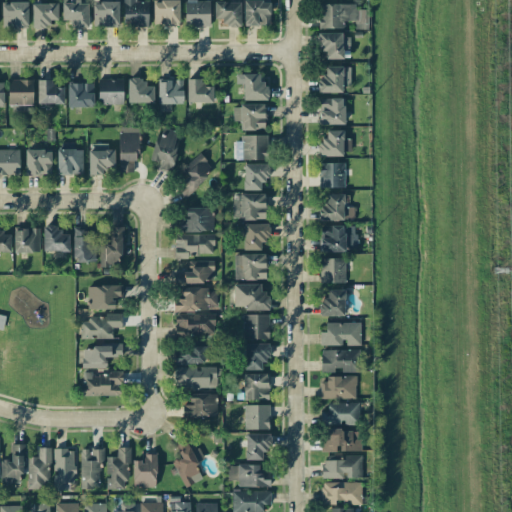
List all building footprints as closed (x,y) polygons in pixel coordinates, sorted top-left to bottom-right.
[(88,27),(88,3),(79,3),(79,0),(70,0),(70,2),(62,2),(62,19),(71,19),(71,27),(88,27)] [(148,1),(135,1),(134,0),(122,0),(122,26),(147,27),(148,1)] [(153,24),(179,25),(179,0),(161,0),(162,2),(153,2),(153,24)] [(209,26),(209,1),(185,0),(184,26),(209,26)] [(240,2),(214,1),(214,19),(225,19),(225,27),(240,27),(240,2)] [(269,1),(243,1),(244,26),(270,26),(269,1)] [(28,27),(27,2),(1,3),(1,28),(28,27)] [(93,27),(118,26),(118,2),(92,2),(93,27)] [(58,19),(57,3),(31,4),(32,29),(48,28),(48,20),(58,19)] [(355,3),(318,4),(319,28),(343,28),(343,21),(354,21),(355,29),(368,29),(367,9),(355,9),(355,3)] [(325,59),(349,58),(349,33),(317,34),(318,51),(325,51),(325,59)] [(349,88),(350,66),(325,66),(325,77),(318,77),(317,92),(342,92),(342,88),(349,88)] [(243,100),(267,100),(267,82),(259,82),(259,74),(242,74),(243,100)] [(122,78),(97,79),(98,104),(123,104),(122,78)] [(127,103),(154,103),(153,86),(146,86),(145,78),(127,78),(127,103)] [(186,102),(212,103),(213,86),(202,86),(202,79),(187,78),(186,102)] [(63,104),(63,87),(54,87),(54,79),(36,80),(37,104),(63,104)] [(33,80),(8,80),(7,104),(32,104),(33,80)] [(182,104),(182,80),(158,80),(158,111),(170,111),(170,104),(182,104)] [(93,106),(92,83),(67,84),(68,107),(93,106)] [(344,124),(343,98),(319,98),(320,124),(344,124)] [(240,130),(264,130),(265,104),(239,104),(239,111),(233,111),(233,121),(240,121),(240,130)] [(152,160),(160,162),(159,168),(171,170),(179,131),(158,127),(152,160)] [(343,156),(343,151),(351,151),(351,139),(343,139),(343,130),(326,130),(326,140),(318,140),(318,156),(343,156)] [(118,172),(135,173),(136,132),(118,132),(118,172)] [(267,159),(266,134),(236,135),(237,159),(267,159)] [(114,167),(114,149),(107,149),(107,143),(88,143),(88,175),(103,175),(103,167),(114,167)] [(0,149),(0,173),(19,174),(19,150),(0,149)] [(25,150),(25,175),(51,174),(50,149),(25,150)] [(82,174),(82,149),(57,149),(57,174),(82,174)] [(260,190),(260,181),(267,181),(267,164),(243,163),(242,190),(260,190)] [(344,187),(344,163),(318,163),(318,187),(344,187)] [(343,194),(326,193),(326,203),(319,203),(319,219),(354,220),(354,207),(343,207),(343,194)] [(233,194),(233,219),(265,219),(265,194),(233,194)] [(178,231),(211,232),(212,208),(186,207),(186,219),(179,218),(178,231)] [(244,250),(266,249),(266,223),(243,224),(244,250)] [(69,234),(58,234),(58,226),(43,225),(42,251),(69,251),(69,234)] [(320,250),(354,251),(354,226),(320,225),(320,250)] [(10,234),(0,234),(0,227),(0,226),(0,251),(10,251),(10,234)] [(121,226),(111,227),(111,244),(99,244),(99,267),(122,266),(121,226)] [(39,228),(13,229),(14,253),(39,252),(39,228)] [(74,261),(94,261),(93,229),(73,230),(74,261)] [(213,234),(175,234),(175,256),(213,255),(213,234)] [(266,279),(265,254),(233,254),(234,280),(266,279)] [(319,283),(345,282),(345,258),(319,258),(319,283)] [(213,260),(190,260),(190,273),(173,273),(173,283),(213,283),(213,260)] [(260,284),(233,284),(233,306),(244,306),(244,310),(269,310),(269,292),(260,292),(260,284)] [(121,285),(87,286),(87,309),(117,308),(116,297),(121,297),(121,285)] [(174,309),(216,310),(217,289),(181,287),(181,299),(174,298),(174,309)] [(343,316),(344,290),(327,289),(327,299),(319,299),(318,315),(343,316)] [(214,314),(175,315),(175,335),(214,335),(214,314)] [(243,315),(244,340),(269,339),(268,314),(243,315)] [(80,338),(112,339),(112,327),(121,327),(121,315),(88,315),(88,321),(80,321),(80,338)] [(359,345),(360,323),(326,322),(326,332),(319,331),(319,345),(359,345)] [(244,369),(261,370),(262,359),(269,360),(269,343),(244,343),(244,369)] [(121,345),(81,346),(82,368),(106,367),(105,357),(122,356),(121,345)] [(209,346),(191,346),(191,351),(174,351),(174,363),(209,364),(209,346)] [(320,350),(321,372),(359,372),(359,349),(320,350)] [(174,367),(174,388),(216,388),(216,367),(200,367),(200,368),(174,367)] [(82,396),(121,395),(121,372),(82,372),(82,396)] [(243,374),(243,400),(268,399),(268,373),(243,374)] [(320,399),(356,398),(355,377),(320,377),(320,399)] [(189,404),(182,405),(182,417),(216,416),(216,393),(189,394),(189,404)] [(320,424),(358,425),(359,402),(328,402),(327,411),(320,411),(320,424)] [(269,404),(244,405),(244,429),(269,429),(269,404)] [(360,451),(360,430),(321,429),(321,451),(360,451)] [(245,459),(267,460),(267,434),(245,433),(245,459)] [(184,487),(201,479),(194,465),(204,460),(198,447),(192,450),(186,436),(173,442),(181,458),(172,462),(184,487)] [(18,484),(18,474),(23,474),(24,444),(11,444),(11,462),(5,462),(5,484),(18,484)] [(49,447),(38,447),(37,457),(27,456),(26,488),(49,488),(49,447)] [(106,456),(106,488),(128,489),(129,447),(117,447),(116,456),(106,456)] [(63,482),(75,482),(74,448),(52,449),(54,491),(63,490),(63,482)] [(80,488),(101,487),(101,448),(79,449),(80,488)] [(156,487),(155,453),(143,454),(143,460),(132,461),(133,487),(156,487)] [(322,478),(344,478),(361,478),(361,455),(343,456),(343,460),(321,460),(322,478)] [(269,486),(269,475),(261,475),(261,465),(227,465),(227,480),(238,480),(238,487),(269,486)] [(361,482),(321,481),(321,504),(361,505),(361,482)] [(270,504),(270,491),(232,490),(231,511),(262,511),(263,504),(270,504)] [(139,503),(138,511),(161,511),(161,502),(139,503)] [(189,511),(189,502),(168,502),(168,511),(189,511)] [(48,511),(49,503),(28,503),(27,511),(48,511)] [(54,511),(77,511),(77,503),(55,503),(54,511)] [(105,511),(105,503),(83,503),(83,511),(105,511)] [(111,511),(133,511),(133,503),(119,503),(119,510),(111,511)] [(215,511),(216,503),(195,503),(194,511),(215,511)]
